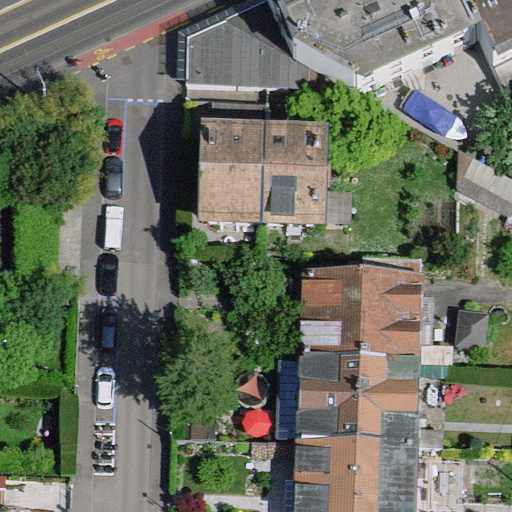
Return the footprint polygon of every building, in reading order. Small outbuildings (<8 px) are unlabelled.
[(481,45),(460,0),(294,0),(271,11),(297,68),(309,74),(356,100),(481,45)] [(511,0),(460,0),(481,45),(494,75),(511,66),(511,0)] [(229,29),(297,68),(271,11),(229,29)] [(297,68),(229,29),(191,47),(189,88),(268,92),(308,94),(309,74),(297,68)] [(268,147),(216,146),(212,225),(266,227),(268,147)] [(322,148),(268,147),(266,227),(320,227),(322,148)] [(502,180),(461,156),(460,222),(484,225),(487,204),(502,180)] [(0,279),(52,282),(55,203),(0,200),(0,279)] [(366,266),(365,285),(421,288),(422,269),(366,266)] [(365,285),(309,284),(307,367),(363,368),(365,285)] [(421,288),(365,285),(363,368),(418,369),(418,352),(421,288)] [(451,353),(418,352),(418,369),(450,370),(451,353)] [(359,450),(363,368),(307,367),(304,447),(359,450)] [(414,439),(418,369),(363,368),(359,450),(414,453),(414,439)] [(414,439),(414,453),(443,453),(443,440),(414,439)] [(357,511),(359,450),(304,447),(301,511),(357,511)] [(414,453),(359,450),(357,511),(429,511),(430,469),(413,468),(414,453)]
